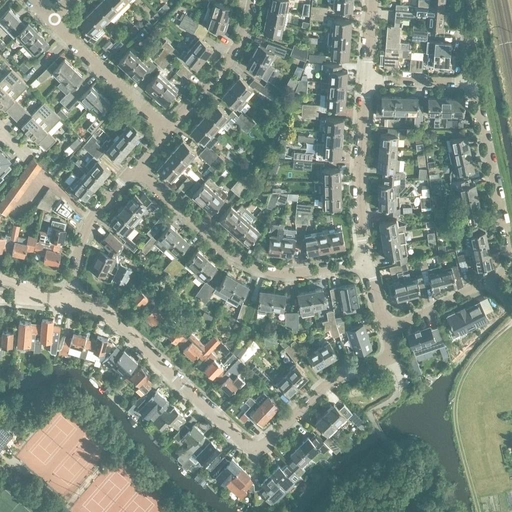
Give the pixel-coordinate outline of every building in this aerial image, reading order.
[(109,0),(101,0),(97,5),(109,17),(114,22),(123,13),(118,8),(109,0)] [(109,0),(118,8),(126,0),(109,0)] [(208,6),(206,12),(227,19),(231,7),(209,0),(207,6),(208,6)] [(269,0),(268,7),(286,10),(287,0),(269,0)] [(352,0),(334,0),(334,9),(352,10),(352,0)] [(417,0),(417,6),(443,8),(444,0),(417,0)] [(169,6),(165,2),(161,6),(166,10),(169,6)] [(97,5),(88,14),(100,26),(109,17),(97,5)] [(415,6),(414,12),(414,20),(414,15),(429,16),(428,29),(442,30),(443,8),(415,6)] [(268,7),(266,19),(283,23),(286,10),(268,7)] [(0,23),(13,37),(17,34),(28,22),(25,24),(10,8),(0,17),(0,23)] [(414,12),(395,10),(395,16),(396,16),(395,26),(387,25),(385,46),(408,48),(408,43),(400,42),(401,26),(399,26),(399,19),(414,20),(414,12)] [(227,19),(206,12),(204,18),(203,18),(201,24),(206,26),(223,31),(227,19)] [(100,26),(88,14),(79,22),(85,28),(82,31),(93,43),(105,31),(100,26)] [(185,14),(182,20),(196,28),(199,22),(185,14)] [(283,23),(266,19),(263,32),(280,35),(283,23)] [(333,19),(332,32),(350,33),(351,20),(333,19)] [(196,28),(182,20),(178,25),(193,33),(196,28)] [(25,42),(25,43),(37,31),(28,22),(17,34),(18,36),(17,37),(17,39),(17,40),(18,41),(19,42),(20,43),(21,43),(22,43),(23,43),(24,43),(25,42)] [(128,31),(132,35),(139,29),(134,24),(128,31)] [(413,25),(412,33),(427,34),(428,29),(421,28),(421,25),(413,25)] [(131,39),(136,44),(148,32),(143,27),(131,39)] [(37,31),(25,43),(22,46),(34,58),(41,51),(39,48),(46,40),(37,31)] [(332,32),(331,44),(349,46),(350,33),(332,32)] [(123,34),(116,41),(120,45),(128,38),(123,34)] [(188,45),(191,47),(205,58),(213,48),(196,35),(188,45)] [(164,48),(169,52),(174,57),(178,51),(166,40),(161,46),(164,48)] [(120,45),(116,41),(108,49),(112,53),(120,45)] [(435,41),(434,53),(450,55),(451,43),(435,41)] [(259,43),(253,55),(268,63),(274,53),(283,57),(286,50),(268,43),(266,47),(259,43)] [(294,43),(292,49),(307,54),(308,54),(308,48),(294,43)] [(349,46),(331,44),(330,57),(348,59),(349,46)] [(118,62),(127,70),(141,55),(139,57),(134,53),(137,50),(132,46),(118,62)] [(408,48),(385,46),(384,68),(398,70),(399,56),(411,57),(411,51),(411,49),(408,48)] [(205,58),(191,47),(187,52),(184,50),(180,55),(196,68),(205,58)] [(153,60),(158,64),(169,52),(164,48),(153,60)] [(307,54),(292,49),(290,55),(305,61),(307,54)] [(411,57),(411,58),(416,59),(422,59),(423,52),(411,51),(411,57)] [(169,52),(158,64),(163,68),(174,57),(169,52)] [(450,55),(434,53),(433,65),(449,67),(450,55)] [(141,55),(127,70),(137,79),(141,74),(144,77),(155,64),(148,58),(147,60),(141,55)] [(274,66),(268,63),(253,55),(246,66),(262,75),(261,77),(266,80),(274,66)] [(53,71),(62,80),(74,68),(64,58),(58,65),(54,61),(36,78),(29,86),(33,90),(41,82),(41,83),(53,71)] [(18,66),(24,72),(29,67),(23,61),(18,66)] [(183,73),(188,78),(192,73),(183,65),(176,72),(181,76),(183,73)] [(59,100),(64,105),(83,85),(79,81),(83,77),(74,68),(62,80),(57,85),(66,93),(59,100)] [(0,97),(20,77),(12,69),(0,80),(0,97)] [(326,76),(326,81),(346,83),(347,70),(329,69),(329,76),(326,76)] [(145,87),(155,96),(166,83),(162,78),(164,76),(159,71),(145,87)] [(240,76),(231,86),(244,98),(254,87),(274,101),(277,95),(264,86),(254,79),(249,84),(240,76)] [(7,111),(13,117),(23,106),(15,98),(28,85),(20,77),(0,97),(0,105),(1,105),(2,106),(3,108),(4,110),(5,111),(7,111)] [(268,80),(264,86),(277,95),(281,90),(268,80)] [(328,88),(328,94),(345,96),(346,83),(326,81),(326,82),(321,81),(321,87),(328,88)] [(166,83),(155,96),(165,104),(178,89),(174,84),(171,87),(166,83)] [(80,97),(89,106),(101,94),(91,85),(87,89),(83,85),(64,105),(69,109),(80,97)] [(244,98),(231,86),(222,95),(235,107),(244,98)] [(101,94),(89,106),(98,115),(97,117),(86,128),(91,133),(111,111),(107,107),(110,103),(101,94)] [(345,96),(328,94),(327,107),(344,109),(345,96)] [(393,113),(393,96),(381,96),(381,104),(376,104),(375,115),(381,115),(381,113),(393,113)] [(406,96),(393,96),(393,113),(405,114),(406,96)] [(418,97),(406,96),(405,114),(417,114),(418,97)] [(439,115),(440,97),(428,97),(427,114),(435,114),(435,119),(434,119),(434,127),(439,127),(439,120),(439,115)] [(452,97),(440,97),(439,115),(452,115),(452,97)] [(464,98),(452,97),(452,115),(464,115),(464,98)] [(29,132),(29,133),(53,109),(44,101),(31,114),(23,106),(13,117),(19,122),(19,124),(20,126),(22,127),(24,127),(25,129),(24,129),(28,133),(29,132)] [(216,103),(207,112),(220,124),(227,130),(231,126),(228,123),(233,118),(216,103)] [(61,108),(56,113),(59,116),(60,117),(65,112),(61,108)] [(53,109),(29,133),(30,134),(33,138),(34,137),(35,139),(35,140),(37,142),(38,143),(40,143),(46,149),(56,139),(48,131),(61,117),(59,116),(56,113),(53,109)] [(243,111),(238,116),(251,127),(255,122),(243,111)] [(207,112),(199,122),(212,133),(220,124),(207,112)] [(251,127),(238,116),(234,121),(246,132),(251,127)] [(325,130),(342,131),(343,118),(326,117),(325,124),(322,124),(322,129),(325,130)] [(122,131),(135,142),(143,132),(131,121),(122,131)] [(119,135),(114,141),(126,151),(135,142),(122,131),(117,126),(112,122),(109,126),(113,130),(113,131),(119,135)] [(212,133),(199,122),(190,131),(207,146),(203,150),(214,160),(219,155),(210,147),(218,138),(212,133)] [(380,133),(379,146),(396,147),(397,138),(401,138),(403,138),(404,137),(405,137),(406,135),(406,134),(407,128),(403,128),(398,128),(398,129),(387,128),(387,134),(380,133)] [(321,142),(321,143),(341,144),(342,131),(325,130),(324,136),(317,135),(316,142),(321,142)] [(92,135),(86,142),(100,154),(104,149),(118,161),(126,151),(114,141),(111,138),(108,141),(106,139),(101,145),(96,141),(97,139),(92,135)] [(469,147),(467,135),(450,138),(450,139),(446,140),(448,151),(449,151),(469,147)] [(71,147),(80,139),(77,136),(69,145),(71,147)] [(80,139),(71,147),(73,149),(82,141),(80,139)] [(183,139),(175,149),(188,161),(196,151),(183,139)] [(222,143),(228,148),(231,145),(224,140),(222,143)] [(93,155),(85,165),(102,180),(110,170),(98,159),(96,158),(100,154),(86,142),(83,146),(93,155)] [(341,144),(321,143),(321,148),(323,148),(323,155),(340,157),(341,144)] [(379,146),(378,158),(395,159),(396,147),(379,146)] [(472,159),(469,148),(469,147),(449,151),(451,163),(452,163),(472,159)] [(3,149),(0,151),(0,181),(4,177),(2,176),(11,167),(7,163),(10,160),(7,157),(8,155),(3,149)] [(175,149),(166,158),(179,170),(188,161),(175,149)] [(214,160),(203,150),(199,155),(210,165),(214,160)] [(293,159),(312,160),(312,153),(294,152),(293,159)] [(210,165),(208,167),(213,172),(224,160),(219,155),(214,160),(210,165)] [(33,158),(28,164),(38,171),(41,166),(33,158)] [(179,170),(166,158),(157,168),(170,180),(179,170)] [(382,170),(382,177),(405,178),(405,173),(403,171),(398,171),(399,160),(395,159),(378,158),(377,170),(382,170)] [(86,173),(81,179),(93,189),(102,180),(85,165),(78,159),(75,162),(80,166),(79,167),(86,173)] [(277,168),(279,161),(274,159),(271,165),(277,168)] [(468,172),(474,171),(472,159),(452,163),(453,168),(451,171),(450,173),(450,175),(450,178),(450,180),(451,181),(469,177),(468,172)] [(52,178),(64,164),(60,160),(47,172),(52,178)] [(293,168),(311,169),(312,162),(293,160),(293,168)] [(28,164),(25,169),(34,176),(38,171),(28,164)] [(322,169),(322,181),(322,182),(340,181),(339,168),(322,169)] [(25,169),(21,174),(31,181),(34,176),(25,169)] [(21,174),(18,179),(27,186),(31,181),(21,174)] [(53,178),(65,190),(69,185),(61,177),(60,177),(57,174),(53,178)] [(93,189),(81,179),(77,175),(69,185),(65,190),(75,200),(80,194),(85,199),(93,189)] [(231,188),(236,193),(247,180),(242,176),(231,188)] [(429,178),(430,185),(442,184),(441,176),(429,178)] [(179,187),(184,191),(192,182),(187,177),(179,187)] [(192,195),(202,203),(218,186),(208,177),(204,181),(192,195)] [(378,184),(378,196),(399,195),(399,191),(400,191),(405,186),(405,178),(382,177),(382,183),(378,184)] [(477,195),(475,183),(471,184),(469,177),(451,181),(450,181),(451,188),(456,194),(457,199),(460,198),(477,195)] [(18,179),(14,183),(23,191),(27,186),(18,179)] [(247,180),(236,193),(240,197),(251,184),(247,180)] [(322,188),(323,194),(340,194),(340,181),(322,182),(322,181),(316,181),(316,188),(322,188)] [(14,183),(10,188),(20,195),(23,191),(14,183)] [(218,186),(202,203),(212,212),(228,194),(218,186)] [(10,188),(7,193),(16,200),(20,195),(10,188)] [(49,188),(46,193),(57,202),(61,197),(49,188)] [(135,193),(126,203),(139,214),(146,206),(152,211),(158,204),(144,191),(139,197),(135,193)] [(278,192),(272,192),(266,207),(272,209),(278,192)] [(278,192),(272,209),(273,209),(276,202),(286,203),(287,193),(281,193),(281,192),(278,192)] [(7,193),(3,198),(13,205),(16,200),(7,193)] [(57,202),(46,193),(42,198),(53,207),(57,202)] [(340,194),(323,194),(323,207),(341,207),(340,194)] [(399,195),(378,196),(379,208),(385,208),(385,212),(399,212),(399,195)] [(480,207),(477,195),(460,198),(463,211),(480,207)] [(3,198),(0,202),(0,203),(9,210),(13,205),(3,198)] [(53,207),(42,198),(36,206),(50,212),(53,207)] [(61,219),(74,209),(64,200),(54,211),(61,219)] [(0,203),(0,211),(1,212),(5,215),(9,210),(0,203)] [(126,203),(118,212),(130,224),(131,223),(139,214),(126,203)] [(219,219),(228,227),(245,208),(241,205),(236,210),(230,205),(219,219)] [(238,236),(250,222),(262,209),(259,206),(252,213),(246,208),(245,208),(228,227),(238,236)] [(482,219),(480,207),(463,211),(466,223),(482,219)] [(294,223),(301,223),(302,211),(296,210),(294,223)] [(2,249),(5,249),(8,235),(5,235),(5,237),(0,235),(0,216),(0,215),(1,215),(1,212),(0,211),(0,250),(1,251),(2,249)] [(302,211),(301,223),(308,224),(308,218),(312,218),(312,212),(302,211)] [(130,224),(118,212),(109,222),(121,233),(119,235),(124,239),(123,241),(134,251),(138,246),(127,235),(135,227),(131,223),(130,224)] [(154,234),(165,221),(160,216),(149,230),(154,234)] [(379,222),(381,234),(406,230),(405,224),(397,226),(396,219),(379,222)] [(250,222),(238,236),(248,244),(259,231),(250,222)] [(267,252),(280,253),(283,228),(284,224),(279,223),(279,224),(272,224),(271,226),(270,226),(270,230),(268,230),(268,234),(269,234),(267,252)] [(33,252),(35,241),(36,237),(28,235),(28,238),(18,236),(20,225),(13,224),(10,236),(8,235),(5,249),(7,250),(6,252),(24,256),(25,250),(33,252)] [(151,236),(140,249),(145,253),(154,243),(163,251),(179,233),(170,225),(156,240),(152,236),(151,237),(151,236)] [(435,227),(436,234),(450,231),(449,225),(435,227)] [(37,230),(36,237),(35,241),(59,247),(60,242),(63,242),(65,230),(59,228),(53,226),(51,233),(37,230)] [(467,247),(470,246),(487,242),(485,230),(478,232),(477,226),(463,229),(467,247)] [(283,228),(280,253),(293,255),(296,230),(283,228)] [(341,229),(329,231),(332,249),(345,246),(341,229)] [(381,234),(383,246),(404,242),(405,242),(406,242),(404,231),(406,230),(381,234)] [(329,231),(316,234),(320,251),(332,249),(329,231)] [(115,273),(120,262),(124,255),(120,253),(122,247),(123,246),(109,232),(100,241),(112,252),(110,256),(100,251),(91,269),(92,270),(93,273),(98,276),(102,274),(104,275),(107,269),(115,273)] [(163,270),(168,274),(179,261),(175,257),(177,254),(189,241),(179,233),(163,251),(172,259),(163,270)] [(320,251),(316,234),(304,236),(307,253),(320,251)] [(35,241),(33,252),(40,254),(41,255),(44,256),(43,260),(58,264),(60,252),(58,252),(59,247),(35,241)] [(404,242),(383,246),(385,258),(392,257),(393,263),(407,260),(406,254),(405,242),(404,242)] [(470,246),(473,258),(490,254),(487,242),(470,246)] [(462,248),(455,249),(458,261),(465,259),(462,248)] [(184,264),(194,272),(207,258),(197,249),(184,264)] [(490,254),(473,258),(475,270),(493,266),(490,254)] [(194,272),(192,273),(202,282),(216,266),(207,258),(194,272)] [(444,287),(440,271),(439,271),(438,266),(428,268),(426,258),(418,259),(421,271),(428,269),(429,271),(428,271),(428,272),(428,274),(432,290),(444,287)] [(465,259),(458,261),(461,272),(468,270),(465,259)] [(179,261),(168,274),(172,278),(184,265),(179,261)] [(120,262),(115,273),(113,277),(125,283),(132,268),(120,262)] [(402,271),(400,264),(389,267),(391,274),(397,272),(399,280),(393,281),(393,283),(397,300),(409,297),(403,274),(402,271)] [(452,268),(440,271),(444,287),(456,284),(452,268)] [(409,272),(403,274),(409,297),(421,294),(419,287),(425,285),(422,274),(410,277),(409,272)] [(218,288),(229,294),(237,279),(226,273),(218,288)] [(237,279),(229,294),(240,300),(248,286),(237,279)] [(195,295),(200,299),(210,285),(205,281),(195,295)] [(340,298),(343,308),(358,306),(354,284),(338,286),(339,287),(330,289),(332,301),(338,300),(337,298),(340,298)] [(210,285),(200,299),(205,303),(215,288),(210,285)] [(160,291),(143,309),(147,312),(146,314),(155,323),(159,318),(164,323),(172,314),(168,310),(164,313),(159,308),(161,306),(157,303),(169,291),(164,286),(160,291)] [(139,305),(143,309),(160,291),(156,288),(152,293),(148,289),(144,293),(140,288),(130,299),(138,307),(139,305)] [(322,288),(310,291),(313,307),(325,305),(322,288)] [(270,308),(272,291),(260,290),(257,311),(269,313),(270,308)] [(285,293),(272,291),(270,308),(283,310),(285,293)] [(313,307),(310,291),(297,293),(302,316),(314,314),(313,307)] [(447,317),(452,327),(447,330),(452,340),(466,334),(465,332),(475,328),(489,321),(479,302),(460,311),(460,310),(447,317)] [(236,319),(242,322),(249,305),(243,303),(236,319)] [(249,305),(242,322),(248,324),(254,307),(249,305)] [(323,322),(324,326),(335,323),(334,317),(333,311),(327,312),(328,320),(323,322)] [(42,326),(36,325),(35,343),(40,343),(41,340),(52,341),(52,347),(59,348),(60,335),(51,334),(53,320),(42,319),(42,326)] [(335,323),(338,332),(347,330),(355,354),(371,349),(363,325),(352,328),(349,319),(340,322),(335,323)] [(177,341),(180,344),(188,337),(185,334),(186,333),(173,320),(163,330),(175,342),(177,341)] [(35,343),(36,325),(31,325),(31,322),(19,321),(17,347),(34,349),(34,343),(35,343)] [(338,332),(335,323),(324,326),(324,330),(330,328),(333,337),(339,335),(338,332)] [(429,327),(420,330),(420,329),(414,331),(415,332),(408,334),(415,355),(445,345),(439,326),(430,329),(429,327)] [(2,337),(0,336),(0,359),(1,359),(2,347),(7,347),(8,346),(12,346),(13,331),(2,331),(2,337)] [(79,356),(85,358),(90,340),(85,339),(86,337),(73,333),(72,339),(65,337),(61,349),(68,351),(70,345),(81,348),(79,356)] [(188,337),(180,344),(184,348),(183,349),(192,358),(196,354),(202,359),(220,341),(213,335),(204,345),(191,333),(188,337)] [(90,340),(85,358),(94,360),(95,358),(101,360),(105,356),(106,353),(104,352),(108,339),(97,336),(96,342),(90,340)] [(279,342),(283,346),(288,342),(284,338),(279,342)] [(295,340),(289,344),(300,357),(305,353),(295,340)] [(329,341),(318,347),(327,362),(338,355),(329,341)] [(300,357),(289,344),(284,348),(295,361),(300,357)] [(123,378),(135,365),(137,363),(124,350),(122,352),(116,346),(102,362),(108,368),(112,364),(121,372),(119,374),(123,378)] [(440,348),(443,359),(450,357),(446,346),(440,348)] [(327,362),(318,347),(307,354),(316,369),(327,362)] [(214,376),(218,379),(238,358),(233,354),(223,363),(221,361),(219,363),(214,358),(215,357),(211,353),(203,361),(208,365),(204,369),(212,377),(214,376)] [(237,374),(245,366),(238,358),(218,379),(221,383),(220,384),(229,393),(234,388),(234,389),(238,385),(239,386),(245,381),(237,374)] [(295,364),(286,373),(298,385),(307,377),(295,364)] [(135,389),(142,395),(149,386),(152,383),(146,378),(150,375),(141,367),(139,369),(135,365),(123,378),(129,383),(133,379),(139,385),(135,389)] [(250,370),(268,388),(274,383),(255,365),(250,370)] [(298,385),(286,373),(277,382),(289,394),(298,385)] [(149,416),(153,420),(168,404),(164,400),(166,399),(157,390),(155,392),(149,386),(142,395),(134,403),(140,408),(145,403),(154,411),(149,416)] [(255,397),(253,399),(270,415),(279,406),(276,403),(279,400),(273,395),(271,397),(264,391),(255,397)] [(270,415),(253,399),(250,402),(252,404),(244,413),(254,423),(257,420),(262,424),(270,415)] [(168,404),(153,420),(161,428),(168,421),(177,429),(186,420),(181,416),(182,414),(173,406),(172,407),(168,404)] [(334,404),(324,413),(336,425),(345,416),(334,404)] [(349,416),(361,428),(365,424),(353,412),(349,416)] [(336,425),(324,413),(315,421),(327,434),(336,425)] [(9,418),(5,414),(0,419),(0,420),(11,429),(16,423),(9,418)] [(189,458),(206,438),(202,435),(203,433),(193,424),(189,429),(184,424),(178,430),(179,430),(173,436),(178,441),(181,438),(182,439),(182,438),(188,443),(187,444),(187,446),(189,447),(186,450),(185,452),(182,452),(177,456),(178,459),(183,464),(189,458)] [(12,435),(0,425),(0,448),(1,448),(12,435)] [(299,445),(314,461),(315,462),(320,457),(327,457),(331,453),(328,450),(329,448),(316,434),(310,439),(308,437),(299,445)] [(324,441),(336,452),(340,448),(328,436),(324,441)] [(206,438),(189,458),(195,463),(200,458),(210,468),(220,457),(216,453),(219,449),(211,441),(210,442),(206,438)] [(287,463),(288,464),(299,474),(299,475),(314,461),(299,445),(290,454),(293,457),(287,463)] [(225,483),(225,484),(241,467),(232,458),(227,463),(223,459),(214,468),(225,478),(220,483),(223,486),(225,483)] [(278,465),(270,474),(286,491),(290,487),(284,481),(289,477),(293,480),(299,474),(288,464),(283,470),(278,465)] [(248,487),(254,494),(254,491),(254,485),(252,483),(252,482),(248,478),(250,475),(241,467),(225,484),(240,498),(247,492),(245,490),(248,487)] [(254,491),(254,494),(254,503),(259,503),(265,497),(272,504),(286,491),(270,474),(261,483),(264,486),(259,490),(254,491)]
